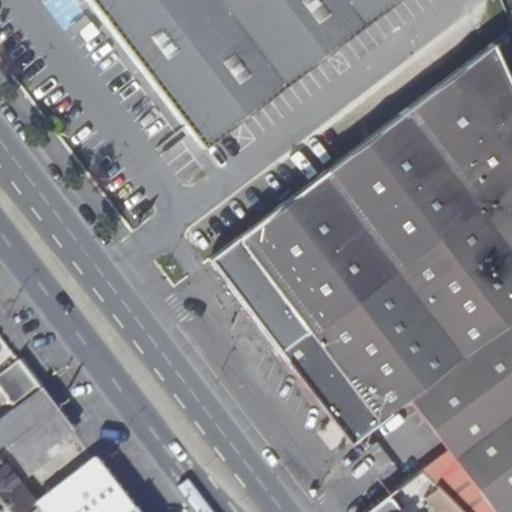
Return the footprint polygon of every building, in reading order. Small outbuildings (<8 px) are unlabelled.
[(87,0),(199,147),(391,0),(87,0)] [(380,420),(378,417),(408,397),(511,350),(511,88),(491,42),(209,257),(350,442),(380,420)] [(511,350),(408,397),(447,449),(422,470),(466,511),(491,511),(493,510),(494,511),(505,511),(511,507),(511,350)] [(35,385),(16,360),(0,372),(0,388),(11,403),(35,385)] [(45,397),(39,389),(5,416),(11,423),(45,397)] [(49,402),(45,397),(11,423),(0,431),(0,450),(8,444),(23,462),(69,429),(49,402)] [(0,431),(11,423),(5,416),(0,419),(0,431)] [(129,511),(132,511),(92,459),(32,504),(38,511),(129,511)] [(0,511),(38,511),(32,504),(0,465),(0,507),(2,510),(0,511)] [(436,485),(421,470),(408,479),(423,497),(436,485)] [(365,511),(464,511),(455,503),(436,485),(423,497),(437,511),(400,511),(387,495),(365,511)]
